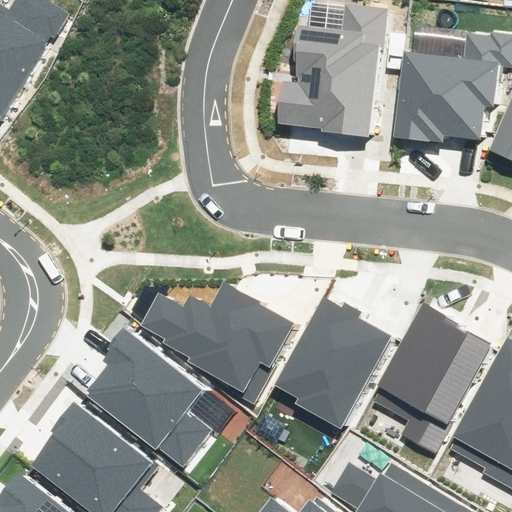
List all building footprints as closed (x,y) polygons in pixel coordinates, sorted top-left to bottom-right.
[(341,428),(393,336),(359,317),(361,312),(344,302),(340,308),(326,300),(277,386),(301,399),(298,404),(341,428)] [(446,317),(424,304),(371,398),(408,418),(399,434),(434,454),(449,426),(445,424),(490,345),(465,332),(462,334),(443,323),(446,317)] [(511,338),(511,340),(507,338),(448,446),(489,468),(486,472),(511,485),(511,338)] [(148,371),(68,369),(66,433),(146,435),(148,371)] [(374,482),(349,467),(335,492),(359,506),(355,511),(467,511),(389,466),(383,475),(379,473),(374,482)] [(336,511),(316,495),(301,511),(290,511),(273,498),(262,511),(336,511)]
